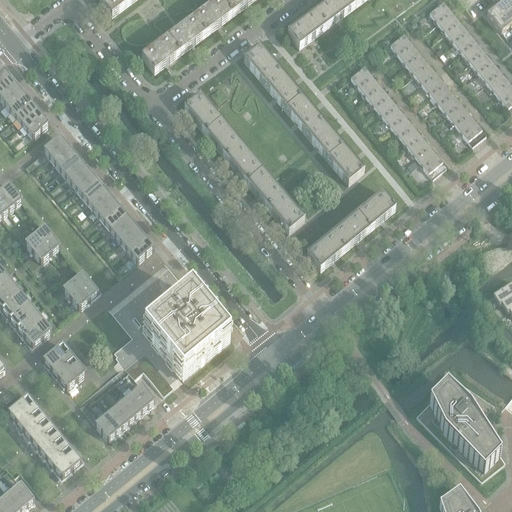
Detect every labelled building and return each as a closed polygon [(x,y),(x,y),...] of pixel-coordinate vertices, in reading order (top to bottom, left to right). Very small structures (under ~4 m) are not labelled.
[(138,1),(137,0),(103,0),(99,3),(112,20),(138,1)] [(258,0),(222,0),(220,2),(232,19),(258,0)] [(356,10),(348,0),(336,0),(315,16),(327,31),(356,10)] [(368,0),(348,0),(356,10),(368,0)] [(232,19),(220,2),(194,21),(206,38),(232,19)] [(510,29),(511,27),(511,14),(504,4),(495,11),(510,29)] [(438,29),(452,17),(443,7),(429,18),(438,29)] [(510,29),(495,11),(486,19),(501,37),(510,29)] [(327,31),(315,16),(287,37),(299,52),(327,31)] [(446,38),(460,27),(452,17),(438,29),(446,38)] [(206,38),(194,21),(168,41),(180,58),(206,38)] [(454,48),(468,37),(460,27),(446,38),(454,48)] [(462,58),(476,47),(468,37),(454,48),(462,58)] [(398,60),(412,49),(404,39),(390,50),(398,60)] [(180,58),(168,41),(141,60),(154,77),(180,58)] [(471,68),(484,57),(476,47),(462,58),(471,68)] [(406,70),(420,59),(412,49),(398,60),(406,70)] [(281,76),(270,63),(260,50),(243,64),(265,89),(281,76)] [(444,55),(441,51),(436,55),(439,58),(440,59),(443,57),(444,55)] [(479,78),(493,67),(484,57),(471,68),(479,78)] [(414,80),(428,69),(420,59),(406,70),(414,80)] [(487,88),(501,77),(493,67),(479,78),(487,88)] [(423,90),(437,79),(428,69),(414,80),(423,90)] [(359,93),(373,82),(364,71),(350,83),(359,93)] [(0,92),(10,84),(4,76),(0,79),(0,92)] [(302,101),(291,88),(281,76),(265,89),(285,114),(302,101)] [(495,98),(509,87),(501,77),(487,88),(495,98)] [(431,101),(445,89),(437,79),(423,90),(431,101)] [(367,103),(381,92),(373,82),(359,93),(367,103)] [(0,103),(16,90),(10,84),(0,92),(0,103)] [(477,94),(469,85),(469,84),(464,89),(472,99),(477,94)] [(503,108),(508,104),(511,101),(511,90),(509,87),(495,98),(503,108)] [(440,111),(453,99),(445,89),(431,101),(440,111)] [(0,104),(5,110),(21,97),(16,90),(0,103),(0,104)] [(375,113),(389,101),(381,92),(367,103),(375,113)] [(10,117),(27,103),(21,97),(5,110),(10,117)] [(205,138),(221,125),(200,99),(184,113),(205,138)] [(447,120),(461,109),(453,99),(440,111),(447,120)] [(322,125),(312,113),(302,101),(285,114),(306,139),(322,125)] [(383,123),(397,111),(389,101),(375,113),(383,123)] [(16,123),(32,109),(27,103),(10,117),(16,123)] [(511,117),(511,109),(508,104),(503,108),(511,118),(511,117)] [(22,130),(38,117),(32,109),(16,123),(22,130)] [(456,131),(470,119),(461,109),(447,120),(456,131)] [(391,133),(405,121),(397,111),(383,123),(391,133)] [(27,137),(43,123),(38,117),(22,130),(27,137)] [(473,133),(478,129),(470,119),(456,131),(464,140),(469,136),(473,133)] [(400,143),(414,132),(405,121),(391,133),(400,143)] [(33,144),(49,130),(43,123),(27,137),(33,144)] [(226,163),(242,149),(221,125),(205,138),(226,163)] [(343,150),(333,138),(322,125),(306,139),(327,164),(343,150)] [(486,139),(478,129),(473,133),(482,143),(486,139)] [(408,153),(422,142),(414,132),(400,143),(408,153)] [(482,143),(473,133),(469,136),(477,147),(482,143)] [(477,147),(469,136),(464,140),(472,151),(477,147)] [(49,163),(65,149),(60,142),(43,156),(49,163)] [(416,163),(430,151),(422,142),(408,153),(416,163)] [(55,169),(71,156),(65,149),(49,163),(55,169)] [(246,188),(263,174),(242,149),(226,163),(246,188)] [(364,175),(353,162),(343,150),(327,164),(348,189),(364,175)] [(424,173),(429,169),(434,165),(438,162),(430,151),(416,163),(424,173)] [(60,176),(76,162),(71,156),(55,169),(60,176)] [(65,182),(82,169),(76,162),(60,176),(65,182)] [(446,172),(438,162),(434,165),(442,175),(446,172)] [(28,175),(36,168),(33,165),(26,172),(28,175)] [(442,175),(434,165),(429,169),(437,179),(442,175)] [(71,189),(87,175),(82,169),(65,182),(71,189)] [(437,179),(429,169),(424,173),(433,183),(437,179)] [(267,213),(284,199),(263,174),(246,188),(267,213)] [(76,195),(92,181),(87,175),(71,189),(76,195)] [(82,201),(98,188),(92,181),(76,195),(82,201)] [(87,208),(103,194),(98,188),(82,201),(87,208)] [(22,206),(9,190),(2,196),(15,212),(22,206)] [(92,214),(109,201),(103,194),(87,208),(92,214)] [(15,212),(2,196),(0,197),(0,206),(9,217),(15,212)] [(396,213),(382,197),(357,218),(370,234),(396,213)] [(288,238),(305,224),(284,199),(267,213),(288,238)] [(99,222),(115,209),(109,201),(92,214),(99,222)] [(9,217),(0,206),(0,220),(2,223),(9,217)] [(105,229),(121,215),(115,209),(99,222),(105,229)] [(110,235),(126,222),(121,215),(105,229),(110,235)] [(370,234),(357,218),(332,238),(345,254),(370,234)] [(115,242),(131,228),(126,222),(110,235),(115,242)] [(121,248),(137,234),(131,228),(115,242),(121,248)] [(27,233),(18,241),(25,249),(34,241),(27,233)] [(53,243),(44,233),(34,241),(42,251),(53,243)] [(126,254),(142,241),(137,234),(121,248),(126,254)] [(345,254),(332,238),(306,259),(320,275),(345,254)] [(34,241),(25,249),(33,259),(42,251),(34,241)] [(132,261),(148,247),(142,241),(126,254),(132,261)] [(61,253),(53,243),(42,251),(50,261),(61,253)] [(139,266),(153,254),(148,247),(132,261),(137,267),(139,266)] [(50,261),(42,251),(33,259),(41,269),(50,261)] [(33,259),(25,266),(32,275),(41,269),(33,259)] [(14,274),(9,269),(6,264),(0,269),(0,273),(6,281),(14,274)] [(230,346),(191,299),(168,271),(111,317),(131,342),(114,356),(116,360),(115,361),(118,365),(123,371),(125,373),(145,357),(170,387),(178,380),(183,385),(230,346)] [(119,283),(126,276),(124,274),(116,280),(119,283)] [(65,279),(62,283),(56,287),(63,295),(72,288),(65,279)] [(90,289),(82,279),(72,288),(81,298),(90,289)] [(14,291),(6,281),(0,285),(0,293),(4,299),(14,291)] [(511,285),(511,286),(492,298),(499,308),(511,299),(511,285)] [(72,288),(63,295),(63,296),(71,306),(81,298),(72,288)] [(99,299),(90,289),(81,298),(89,307),(99,299)] [(21,300),(14,291),(4,299),(12,308),(21,300)] [(89,307),(81,298),(71,306),(79,315),(89,307)] [(12,308),(4,299),(0,302),(0,313),(2,316),(12,308)] [(511,299),(499,308),(499,309),(501,307),(506,315),(511,312),(511,311),(511,299)] [(28,308),(21,300),(12,308),(19,317),(28,308)] [(19,317),(12,308),(2,316),(9,325),(19,317)] [(36,317),(28,308),(19,317),(26,325),(36,317)] [(26,325),(19,317),(9,325),(16,333),(26,325)] [(44,327),(36,317),(26,325),(34,335),(44,327)] [(34,335),(26,325),(16,333),(24,343),(34,335)] [(52,337),(44,327),(34,335),(42,345),(52,337)] [(42,345),(34,335),(24,343),(32,353),(42,345)] [(71,360),(62,350),(53,358),(61,368),(71,360)] [(61,368),(53,358),(43,366),(51,376),(61,368)] [(78,369),(71,360),(61,368),(68,377),(78,369)] [(68,377),(61,368),(51,376),(59,385),(68,377)] [(86,379),(78,369),(68,377),(76,387),(86,379)] [(76,387),(68,377),(59,385),(67,395),(76,387)] [(505,467),(478,426),(494,410),(447,379),(437,393),(440,396),(416,421),(481,486),(505,467)] [(155,408),(142,391),(134,397),(148,414),(155,408)] [(11,396),(5,401),(9,405),(15,400),(11,396)] [(148,414),(134,397),(128,403),(141,419),(148,414)] [(35,412),(27,402),(18,410),(26,420),(35,412)] [(141,419),(128,403),(121,408),(135,424),(141,419)] [(135,424),(121,408),(115,413),(128,430),(135,424)] [(89,417),(83,409),(81,411),(87,419),(89,417)] [(26,420),(18,410),(8,418),(16,428),(26,420)] [(43,421),(35,412),(26,420),(33,429),(43,421)] [(128,430),(115,413),(108,419),(122,435),(128,430)] [(122,435),(108,419),(102,424),(115,440),(122,435)] [(33,429),(26,420),(16,428),(24,437),(33,429)] [(51,430),(43,421),(33,429),(41,438),(51,430)] [(115,440),(102,424),(95,429),(95,430),(108,446),(115,440)] [(41,438),(33,429),(24,437),(31,446),(41,438)] [(58,440),(51,430),(41,438),(49,448),(58,440)] [(49,448),(41,438),(31,446),(39,456),(49,448)] [(66,449),(58,440),(49,448),(56,457),(66,449)] [(56,457),(49,448),(39,456),(46,465),(56,457)] [(73,458),(66,449),(56,457),(64,466),(73,458)] [(64,466),(56,457),(46,465),(54,474),(64,466)] [(82,468),(73,458),(64,466),(72,476),(82,468)] [(234,474),(230,469),(226,465),(221,468),(229,478),(234,474)] [(72,476),(64,466),(54,474),(62,484),(72,476)] [(0,511),(27,511),(34,507),(21,490),(21,491),(16,485),(13,481),(8,475),(6,472),(0,476),(0,511)] [(470,511),(459,495),(439,509),(439,511),(470,511)]
